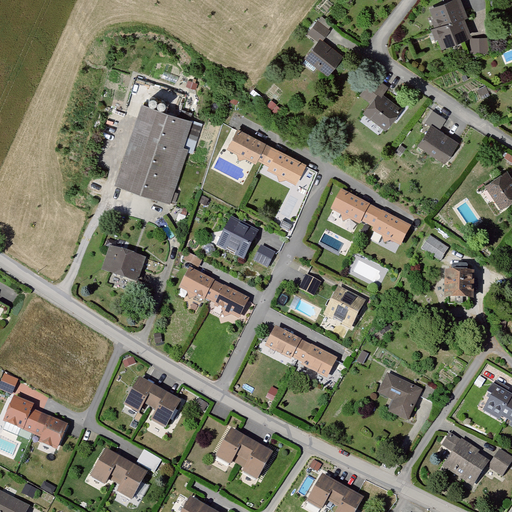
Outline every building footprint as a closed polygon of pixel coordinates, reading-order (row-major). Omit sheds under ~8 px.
[(457,0),(454,0),(428,10),(436,31),(463,20),(465,19),(457,0)] [(471,39),(463,20),(436,31),(433,32),(441,51),(471,39)] [(341,59),(319,43),(327,34),(315,24),(305,36),(315,44),(301,62),(324,81),(341,59)] [(489,35),(471,36),(471,51),(489,51),(489,35)] [(364,89),(357,98),(366,105),(373,97),(364,89)] [(375,97),(360,115),(383,134),(398,115),(375,97)] [(143,104),(115,184),(171,203),(190,148),(185,146),(193,121),(143,104)] [(428,128),(415,148),(442,166),(456,146),(428,128)] [(274,152),(234,132),(224,151),(253,166),(254,163),(266,169),(274,152)] [(304,167),(274,152),(266,169),(264,172),(294,187),(304,167)] [(511,203),(511,183),(505,173),(484,187),(500,211),(511,203)] [(379,214),(338,194),(328,213),(357,228),(359,224),(370,230),(379,214)] [(408,229),(379,214),(370,230),(369,234),(368,234),(398,249),(408,229)] [(256,235),(229,220),(214,249),(241,263),(256,235)] [(447,250),(428,238),(419,251),(438,263),(447,250)] [(147,258),(112,247),(104,272),(139,283),(147,258)] [(272,256),(259,249),(251,264),(264,271),(272,256)] [(200,263),(185,256),(181,263),(196,270),(200,263)] [(221,290),(186,272),(176,292),(202,305),(203,302),(212,307),(221,290)] [(471,276),(442,276),(442,305),(471,305),(471,276)] [(304,277),(296,292),(312,300),(320,285),(304,277)] [(337,289),(323,317),(349,331),(364,303),(337,289)] [(247,303),(221,290),(212,307),(211,310),(236,323),(247,303)] [(308,348),(272,330),(262,349),(298,367),(308,348)] [(335,362),(308,348),(298,367),(325,381),(335,362)] [(130,361),(121,364),(124,370),(132,366),(130,361)] [(16,383),(3,377),(0,384),(0,392),(10,397),(16,383)] [(420,393),(385,377),(376,396),(391,403),(386,415),(407,424),(420,393)] [(157,393),(136,381),(121,409),(136,417),(142,407),(148,410),(157,393)] [(490,387),(476,411),(497,423),(499,420),(504,423),(511,410),(511,404),(507,402),(509,399),(505,396),(506,394),(493,386),(491,388),(490,387)] [(163,432),(178,404),(157,393),(148,410),(153,413),(148,423),(163,432)] [(21,405),(11,401),(1,426),(31,438),(40,418),(29,413),(32,406),(22,402),(21,405)] [(204,406),(197,402),(194,408),(201,412),(204,406)] [(36,446),(54,453),(64,428),(58,426),(59,423),(50,419),(49,421),(40,418),(31,438),(38,441),(36,446)] [(249,444),(228,433),(213,460),(228,468),(234,459),(239,462),(249,444)] [(477,454),(460,442),(440,470),(470,491),(487,465),(475,457),(477,454)] [(255,483),(270,456),(249,444),(239,462),(245,465),(239,475),(255,483)] [(124,465),(102,453),(87,480),(103,489),(108,479),(114,482),(124,465)] [(511,463),(497,453),(486,470),(500,480),(511,463)] [(191,467),(183,463),(180,470),(187,473),(191,467)] [(129,503),(144,476),(124,465),(114,482),(119,485),(114,495),(129,503)] [(340,490),(319,478),(304,505),(315,511),(319,511),(324,504),(330,507),(340,490)] [(35,495),(24,489),(20,497),(31,503),(35,495)] [(354,511),(360,501),(340,490),(330,507),(336,510),(334,511),(354,511)] [(26,511),(27,511),(0,496),(0,511),(26,511)] [(206,511),(187,501),(180,511),(206,511)]
